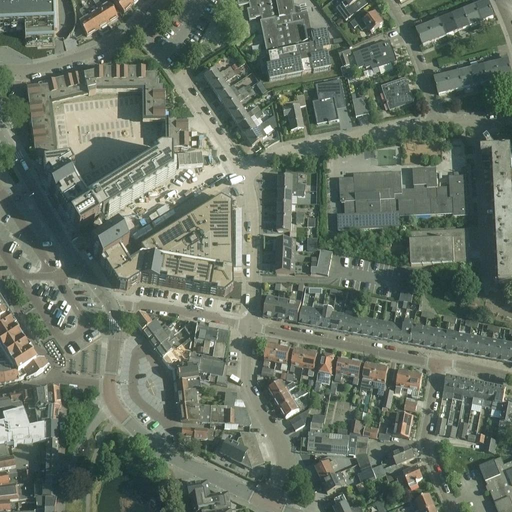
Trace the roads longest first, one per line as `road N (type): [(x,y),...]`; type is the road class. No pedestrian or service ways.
road 1 (residential): [(243,176),(281,153),(435,123)]
road 2 (residential): [(250,327),(438,364)]
road 3 (residential): [(269,504),(286,466),(244,388),(250,327)]
road 4 (tertiary): [(110,306),(12,149)]
road 5 (residential): [(17,73),(100,48),(162,0)]
road 6 (residential): [(451,511),(420,440),(438,364)]
road 7 (residential): [(250,327),(253,214),(243,176)]
road 8 (residential): [(110,306),(250,327)]
road 9 (residential): [(385,0),(435,123)]
